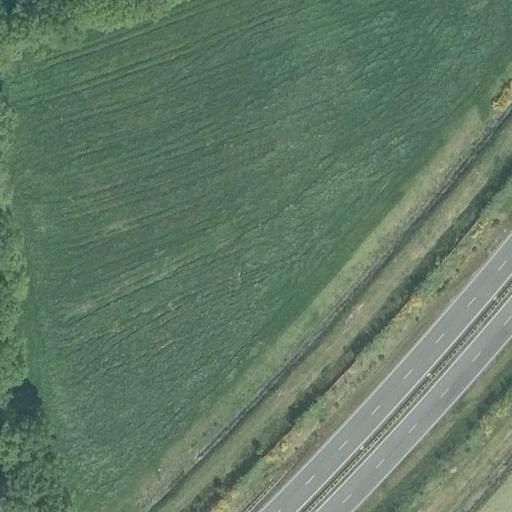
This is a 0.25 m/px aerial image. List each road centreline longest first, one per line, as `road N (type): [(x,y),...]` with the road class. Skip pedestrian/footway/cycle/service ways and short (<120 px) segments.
road 1 (trunk): [(511,254),(275,511)]
road 2 (trunk): [(330,511),(511,314)]
